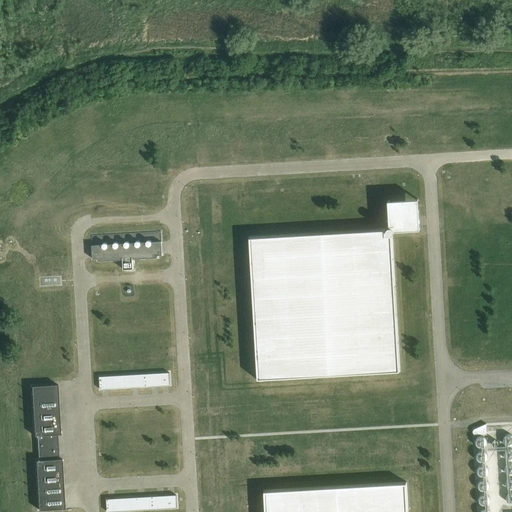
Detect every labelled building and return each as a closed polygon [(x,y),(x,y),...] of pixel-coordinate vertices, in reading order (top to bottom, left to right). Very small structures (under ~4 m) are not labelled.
[(385,229),(249,237),(257,380),(401,372),(393,235),(391,236),(391,235),(392,235),(392,234),(393,234),(394,233),(394,232),(395,232),(395,231),(420,229),(418,199),(388,201),(390,226),(389,227),(388,227),(387,228),(387,229),(386,229),(386,230),(386,231),(385,229)] [(92,236),(92,246),(93,259),(98,259),(98,261),(123,260),(124,270),(134,269),(133,259),(158,258),(158,255),(163,255),(161,232),(92,236)] [(100,390),(102,389),(170,385),(170,373),(100,377),(100,390)] [(57,385),(32,386),(35,436),(37,436),(39,460),(36,461),(39,510),(65,509),(62,459),(59,459),(58,435),(60,435),(58,386),(58,385),(59,385),(58,385),(58,384),(57,384),(57,385)] [(511,511),(511,425),(486,427),(486,424),(479,427),(472,427),(477,511),(511,511)] [(408,511),(407,482),(263,490),(264,511),(408,511)] [(177,495),(107,499),(107,511),(108,511),(177,508),(177,495)]
